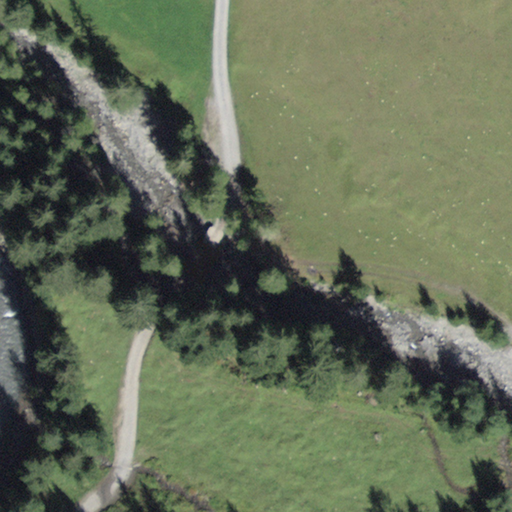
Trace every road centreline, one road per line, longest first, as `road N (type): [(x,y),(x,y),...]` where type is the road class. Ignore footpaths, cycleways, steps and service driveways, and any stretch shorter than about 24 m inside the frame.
road 1 (track): [(221,0),(218,63),(231,181),(220,226),(147,333),(136,358),(120,474),(83,511)]
road 2 (track): [(0,96),(49,127),(115,218),(155,323)]
